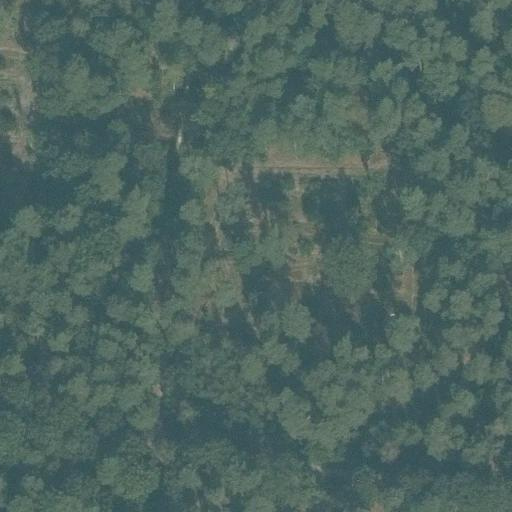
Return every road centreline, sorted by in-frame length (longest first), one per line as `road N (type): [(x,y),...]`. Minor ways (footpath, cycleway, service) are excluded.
road 1 (track): [(155,455),(185,0)]
road 2 (track): [(155,455),(511,492)]
road 3 (track): [(0,431),(155,455)]
